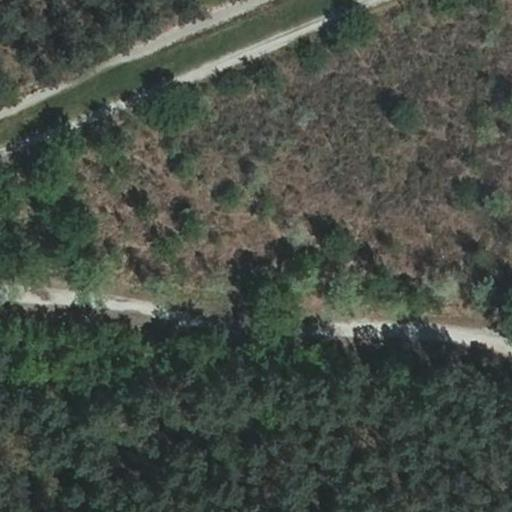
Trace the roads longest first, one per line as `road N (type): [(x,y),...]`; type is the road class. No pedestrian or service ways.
road 1 (track): [(511,332),(491,324),(0,295)]
road 2 (track): [(0,148),(339,0)]
